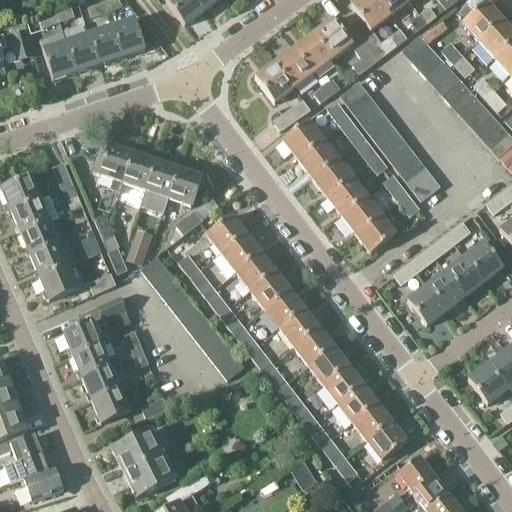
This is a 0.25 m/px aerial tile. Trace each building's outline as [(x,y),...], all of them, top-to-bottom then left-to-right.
[(185,29),(205,14),(193,0),(169,0),(166,3),(185,29)] [(193,0),(205,14),(222,0),(193,0)] [(370,34),(390,19),(375,0),(362,0),(351,9),(370,34)] [(375,0),(390,19),(409,5),(404,0),(375,0)] [(434,0),(445,14),(463,0),(434,0)] [(106,16),(122,11),(118,1),(103,6),(106,16)] [(91,21),(106,16),(103,6),(88,11),(91,21)] [(470,12),(465,6),(455,14),(460,20),(470,12)] [(478,45),(501,24),(485,6),(461,27),(478,45)] [(59,26),(74,21),(71,11),(56,16),(59,26)] [(426,28),(436,20),(428,11),(419,18),(426,28)] [(44,31),(59,26),(56,16),(41,21),(44,31)] [(416,35),(426,28),(419,18),(409,26),(416,35)] [(121,61),(144,53),(134,23),(111,31),(121,61)] [(331,63),(351,49),(332,24),(312,39),(331,63)] [(434,43),(447,33),(440,24),(427,34),(434,43)] [(494,63),(511,46),(511,35),(501,24),(478,45),(494,63)] [(98,68),(121,61),(111,31),(88,38),(98,68)] [(19,63),(31,59),(24,35),(12,39),(19,63)] [(380,47),(373,37),(362,45),(377,64),(396,50),(389,40),(380,47)] [(76,76),(98,68),(88,38),(66,46),(76,76)] [(312,78),(331,63),(312,39),(293,53),(312,78)] [(408,65),(427,49),(419,40),(401,56),(408,65)] [(358,79),(377,64),(362,45),(352,53),(359,63),(351,69),(358,79)] [(53,83),(76,76),(66,46),(43,53),(53,83)] [(510,81),(511,78),(511,46),(494,63),(510,81)] [(453,68),(461,60),(450,47),(441,55),(453,68)] [(442,66),(427,49),(408,65),(424,81),(442,66)] [(293,92),(312,78),(293,53),(274,67),(293,92)] [(464,81),(473,73),(461,60),(453,68),(464,81)] [(442,66),(424,81),(433,91),(450,75),(442,66)] [(273,107),(293,92),(274,67),(255,82),(273,107)] [(458,84),(450,75),(433,92),(440,100),(458,84)] [(485,104),(493,96),(481,82),(473,90),(485,104)] [(329,99),(339,92),(332,83),(322,90),(329,99)] [(449,109),(467,93),(459,84),(441,100),(449,109)] [(346,110),(365,96),(358,87),(339,101),(346,110)] [(320,107),(329,99),(322,90),(313,98),(320,107)] [(456,117),(475,102),(467,93),(449,109),(456,117)] [(354,120),(373,105),(365,96),(346,110),(354,120)] [(497,117),(505,109),(493,96),(485,104),(497,117)] [(465,127),(484,111),(475,102),(456,117),(465,127)] [(280,136),(310,114),(302,103),(272,125),(280,136)] [(361,129),(380,115),(373,105),(354,120),(361,129)] [(339,131),(349,124),(337,109),(328,116),(339,131)] [(473,136),(492,120),(484,111),(465,127),(473,136)] [(368,139),(387,124),(380,115),(361,129),(368,139)] [(481,145),(499,129),(492,120),(473,136),(481,145)] [(351,146),(360,139),(349,124),(339,131),(351,146)] [(376,149),(395,134),(387,124),(368,139),(376,149)] [(297,164),(322,145),(307,125),(282,145),(297,164)] [(489,153),(507,137),(499,129),(481,145),(489,153)] [(383,158),(402,144),(395,134),(376,149),(383,158)] [(497,163),(511,149),(511,142),(507,137),(489,153),(497,163)] [(391,168),(410,153),(402,144),(383,158),(391,168)] [(311,182),(336,163),(322,145),(297,164),(311,182)] [(368,169),(377,161),(365,146),(356,153),(368,169)] [(119,197),(122,188),(132,157),(110,150),(109,151),(103,149),(93,178),(113,185),(110,194),(119,197)] [(511,178),(511,149),(497,163),(511,178)] [(398,177),(417,163),(410,153),(391,168),(398,177)] [(145,196),(155,165),(132,157),(122,188),(145,196)] [(376,179),(385,172),(377,161),(368,169),(376,179)] [(326,201),(351,182),(336,163),(311,182),(326,201)] [(405,187),(424,172),(417,163),(398,177),(405,187)] [(167,203),(178,173),(155,165),(145,196),(167,203)] [(412,196),(431,182),(424,172),(405,187),(412,196)] [(191,211),(201,181),(178,173),(167,203),(191,211)] [(61,194),(72,189),(68,178),(57,183),(61,194)] [(10,212),(11,215),(40,203),(30,180),(15,187),(12,181),(1,186),(3,192),(2,193),(7,205),(6,206),(8,213),(10,212)] [(340,219),(365,200),(351,182),(326,201),(340,219)] [(420,206),(439,191),(431,182),(412,196),(420,206)] [(397,206),(406,199),(395,184),(385,192),(397,206)] [(508,207),(511,203),(511,188),(501,198),(508,207)] [(67,205),(72,216),(82,212),(72,190),(62,194),(67,205)] [(493,219),(508,207),(501,198),(485,210),(493,219)] [(40,203),(11,215),(21,237),(49,225),(58,222),(48,199),(40,203)] [(409,221),(418,214),(406,199),(397,206),(409,221)] [(354,238),(379,219),(365,200),(340,219),(354,238)] [(77,228),(87,223),(82,212),(72,216),(77,228)] [(173,247),(183,239),(202,225),(194,216),(176,230),(171,243),(173,247)] [(98,234),(109,230),(105,219),(94,224),(98,234)] [(221,259),(246,239),(231,219),(206,239),(221,259)] [(369,257),(394,238),(379,219),(354,238),(369,257)] [(511,250),(511,224),(499,234),(511,250)] [(30,260),(59,247),(49,225),(21,237),(30,260)] [(454,248),(469,237),(462,227),(447,239),(454,248)] [(102,245),(113,241),(109,230),(98,234),(102,245)] [(91,233),(73,241),(82,264),(91,261),(101,257),(96,245),(91,233)] [(142,271),(153,239),(137,233),(126,266),(142,271)] [(235,277),(261,257),(246,239),(221,259),(235,277)] [(438,260),(454,248),(447,239),(431,251),(438,260)] [(483,286),(502,271),(482,246),(463,261),(483,286)] [(40,282),(68,270),(59,247),(30,260),(40,282)] [(178,266),(184,261),(174,249),(168,254),(178,266)] [(112,267),(122,263),(117,252),(108,256),(112,267)] [(415,277),(431,266),(424,256),(408,268),(415,277)] [(250,296),(275,276),(261,257),(235,277),(250,296)] [(190,282),(200,275),(188,260),(179,267),(190,282)] [(464,301),(483,286),(463,261),(445,275),(464,301)] [(228,384),(244,371),(157,262),(141,275),(228,384)] [(117,279),(127,275),(122,263),(112,267),(117,279)] [(400,289),(415,277),(408,268),(393,280),(400,289)] [(49,305),(78,293),(68,270),(40,282),(49,305)] [(202,298),(211,290),(200,275),(190,282),(202,298)] [(445,315),(464,301),(445,275),(426,290),(445,315)] [(264,315),(290,295),(275,276),(250,296),(264,315)] [(93,299),(115,290),(110,278),(88,288),(93,299)] [(426,330),(445,315),(426,290),(407,305),(426,330)] [(279,334),(304,314),(290,295),(264,315),(279,334)] [(219,320),(229,312),(217,297),(207,305),(219,320)] [(102,322),(124,312),(119,301),(97,311),(102,322)] [(231,335),(241,328),(229,312),(219,320),(231,335)] [(293,352),(319,332),(304,314),(279,334),(293,352)] [(72,361),(101,348),(92,325),(62,337),(72,361)] [(308,371),(333,351),(319,332),(293,352),(308,371)] [(133,361),(143,357),(134,335),(124,339),(133,361)] [(248,358),(258,350),(246,335),(236,342),(248,358)] [(82,383),(111,370),(101,348),(72,361),(82,383)] [(260,373),(270,366),(258,350),(248,358),(260,373)] [(322,390),(348,370),(333,351),(308,371),(322,390)] [(506,393),(511,389),(511,361),(506,354),(487,368),(506,393)] [(138,372),(148,368),(143,357),(133,361),(138,372)] [(0,392),(10,389),(1,365),(0,365),(0,392)] [(487,408),(506,393),(487,368),(468,383),(487,408)] [(91,405),(120,393),(111,370),(82,383),(91,405)] [(337,409),(362,389),(348,370),(322,390),(337,409)] [(277,395),(287,388),(275,373),(266,380),(277,395)] [(289,410),(298,403),(287,388),(277,395),(289,410)] [(0,418),(18,412),(10,389),(0,392),(0,418)] [(351,427),(377,407),(362,389),(337,409),(351,427)] [(233,401),(237,403),(242,400),(242,395),(240,391),(236,390),(231,393),(230,397),(233,401)] [(101,428),(130,416),(120,393),(91,405),(101,428)] [(146,423),(167,414),(162,403),(141,412),(146,423)] [(366,446),(391,426),(377,407),(351,427),(366,446)] [(507,427),(511,423),(511,409),(501,418),(507,427)] [(307,433),(316,426),(304,411),(295,418),(307,433)] [(0,445),(26,436),(18,412),(0,418),(0,445)] [(318,448),(328,441),(316,426),(307,433),(318,448)] [(381,465),(406,445),(391,426),(366,446),(381,465)] [(123,478),(162,458),(150,433),(110,453),(123,478)] [(23,445),(20,439),(0,446),(0,458),(12,454),(18,469),(42,459),(35,440),(23,445)] [(336,471),(345,464),(333,448),(324,455),(336,471)] [(135,503),(175,484),(162,458),(123,478),(135,503)] [(49,475),(42,459),(18,469),(4,474),(11,490),(24,485),(25,487),(55,475),(54,473),(49,475)] [(419,462),(398,478),(412,497),(433,481),(419,462)] [(348,486),(357,479),(345,464),(336,471),(348,486)] [(32,505),(62,493),(55,475),(25,487),(32,505)] [(190,511),(197,508),(192,500),(210,489),(204,479),(167,502),(172,511),(170,511),(190,511)] [(423,511),(431,511),(448,499),(433,481),(412,497),(423,511)] [(397,498),(387,506),(391,511),(393,511),(403,505),(397,498)] [(457,511),(448,499),(431,511),(457,511)]
